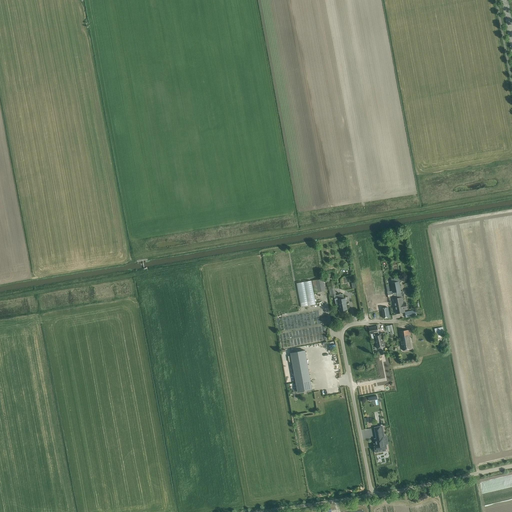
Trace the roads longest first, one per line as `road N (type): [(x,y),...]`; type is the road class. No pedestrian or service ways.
road 1 (unclassified): [(372,495),(342,331),(397,321)]
road 2 (unclassified): [(372,495),(511,465)]
